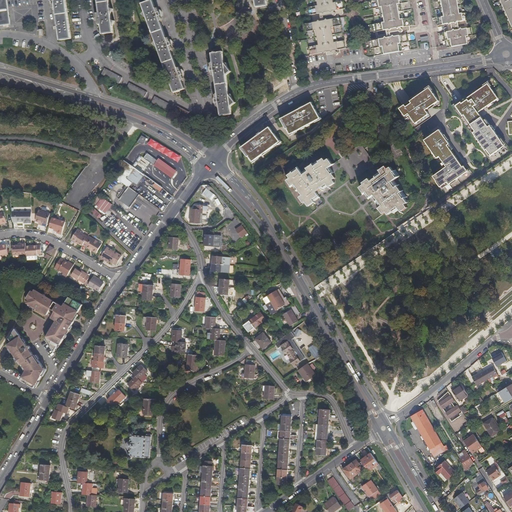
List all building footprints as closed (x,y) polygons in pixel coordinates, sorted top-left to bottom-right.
[(7,8),(6,0),(0,0),(0,25),(9,24),(7,8)] [(56,29),(58,29),(60,40),(71,38),(65,0),(51,0),(52,3),(52,8),(54,8),(54,9),(55,9),(57,26),(56,26),(56,27),(56,29)] [(108,0),(96,0),(100,18),(102,34),(113,32),(108,0)] [(182,80),(183,80),(184,79),(183,78),(184,78),(183,74),(180,66),(179,66),(178,65),(177,66),(171,51),(173,50),(172,49),(173,48),(171,44),(169,37),(168,37),(167,36),(166,36),(160,21),(161,20),(161,19),(162,19),(161,15),(158,7),(157,7),(156,6),(155,7),(152,0),(148,0),(149,0),(141,3),(144,11),(142,14),(146,17),(155,40),(152,43),(157,46),(166,70),(163,73),(168,77),(174,92),(185,88),(182,80)] [(308,0),(311,18),(313,18),(314,25),(306,27),(312,58),(333,54),(337,53),(337,55),(337,54),(338,55),(339,55),(339,56),(341,55),(340,52),(348,51),(342,20),(340,20),(332,22),(332,17),(333,14),(335,13),(336,15),(337,16),(339,16),(340,18),(343,17),(344,16),(344,15),(344,12),(347,11),(344,0),(308,0)] [(417,28),(411,0),(378,0),(379,0),(379,3),(370,5),(372,13),(375,12),(377,28),(374,28),(376,36),(387,34),(388,37),(380,39),(380,40),(380,43),(371,44),(372,52),(375,52),(377,59),(412,53),(409,37),(407,38),(399,39),(399,34),(400,31),(403,31),(403,32),(404,32),(405,34),(407,33),(407,35),(411,34),(412,33),(412,32),(411,29),(417,28)] [(447,36),(446,36),(448,52),(472,48),(471,40),(475,39),(473,32),(470,32),(469,25),(468,17),(465,17),(462,2),(465,1),(464,0),(434,0),(440,30),(453,28),(454,32),(452,33),(452,32),(451,31),(447,32),(447,33),(447,36)] [(511,0),(500,0),(511,25),(511,0)] [(340,20),(340,18),(339,16),(337,16),(336,15),(335,13),(333,14),(332,17),(332,22),(340,20)] [(399,39),(407,38),(407,35),(407,33),(405,34),(404,32),(403,32),(403,31),(400,31),(399,34),(399,39)] [(218,107),(219,107),(221,115),(232,114),(231,106),(236,102),(232,97),(232,93),(229,93),(226,75),(231,70),(228,65),(227,62),(225,62),(223,51),(215,52),(215,51),(213,51),(214,52),(211,52),(212,60),(211,60),(211,62),(210,62),(211,69),(212,75),(213,75),(213,76),(215,76),(217,92),(216,92),(216,93),(215,93),(216,101),(216,106),(218,106),(218,107)] [(102,74),(119,83),(122,77),(105,68),(103,72),(102,74)] [(127,88),(144,97),(147,91),(130,82),(127,88)] [(498,98),(487,83),(455,105),(462,115),(464,114),(475,131),(473,132),(485,150),(487,149),(491,155),(504,145),(490,125),(488,126),(478,111),(498,98)] [(403,104),(398,107),(403,115),(407,112),(414,123),(428,114),(424,109),(438,100),(429,86),(409,100),(410,102),(405,106),(403,104)] [(152,101),(170,110),(173,104),(155,95),(152,101)] [(282,120),(291,136),(322,119),(313,103),(282,120)] [(187,115),(188,113),(189,110),(185,108),(184,108),(178,105),(176,109),(187,115)] [(242,149),(253,164),(282,143),(271,128),(242,149)] [(439,128),(423,140),(432,152),(431,153),(434,158),(436,157),(436,158),(438,156),(446,167),(432,176),(436,181),(435,181),(441,189),(449,184),(450,185),(456,181),(456,179),(467,171),(464,166),(462,166),(451,151),(453,149),(447,140),(449,139),(444,133),(443,134),(439,128)] [(144,145),(148,137),(142,133),(138,142),(144,145)] [(398,148),(393,152),(397,157),(402,153),(398,148)] [(177,172),(159,158),(154,165),(172,178),(177,172)] [(318,194),(317,194),(315,191),(319,188),(321,190),(322,190),(323,190),(321,187),(327,183),(329,186),(335,182),(333,179),(336,177),(333,173),(331,174),(327,168),(330,166),(333,164),(329,158),(326,161),(324,158),(319,161),(314,165),(313,164),(308,168),(302,172),(300,169),(299,168),(293,173),(292,172),(288,175),(290,178),(287,180),(292,185),(295,184),(298,189),(303,195),(300,197),(304,202),(306,201),(309,206),(314,201),(312,198),(318,194)] [(364,184),(364,185),(367,191),(367,190),(373,197),(376,196),(379,199),(383,205),(380,207),(379,207),(383,213),(387,211),(389,214),(393,211),(398,207),(400,209),(401,211),(407,207),(405,204),(408,202),(405,198),(401,192),(402,191),(398,186),(394,180),(396,178),(397,177),(393,171),(394,171),(391,167),(388,169),(386,166),(380,170),(382,173),(377,177),(371,181),(369,178),(363,182),(364,184)] [(145,175),(135,168),(127,178),(137,186),(145,175)] [(130,207),(131,205),(134,201),(139,194),(130,188),(120,200),(130,207)] [(202,194),(211,200),(214,195),(206,189),(202,194)] [(105,214),(112,205),(103,198),(95,207),(105,214)] [(200,210),(201,210),(201,206),(193,205),(193,209),(190,209),(190,216),(189,222),(199,223),(200,210)] [(99,219),(102,215),(94,208),(91,211),(99,219)] [(36,220),(39,221),(41,222),(41,224),(47,226),(51,213),(39,209),(36,220)] [(32,222),(32,210),(12,210),(13,220),(25,220),(25,222),(32,222)] [(67,221),(52,217),(49,227),(54,228),(58,229),(57,231),(57,233),(63,234),(67,221)] [(240,238),(244,235),(239,227),(235,230),(240,238)] [(78,243),(82,245),(87,236),(80,232),(80,231),(77,229),(70,240),(74,242),(75,241),(78,243)] [(212,246),(213,239),(213,234),(204,234),(204,242),(204,245),(212,246)] [(101,244),(87,236),(82,245),(95,253),(101,244)] [(178,249),(178,241),(178,237),(169,237),(169,241),(169,248),(178,249)] [(26,246),(26,243),(22,243),(22,244),(19,244),(19,245),(13,245),(13,254),(27,254),(26,246)] [(3,255),(8,254),(7,244),(2,244),(2,245),(0,245),(0,254),(2,254),(3,255)] [(27,254),(27,256),(28,256),(35,255),(38,255),(38,254),(41,254),(41,245),(26,246),(27,254)] [(55,248),(51,245),(47,252),(51,254),(55,248)] [(102,259),(103,260),(104,259),(107,261),(112,264),(113,263),(116,266),(122,257),(107,247),(101,257),(102,259)] [(221,256),(212,255),(212,263),(221,264),(221,260),(221,256)] [(63,273),(61,277),(66,280),(74,265),(61,257),(54,269),(63,273)] [(189,275),(190,264),(190,259),(181,259),(180,274),(181,275),(189,275)] [(220,272),(221,265),(221,264),(212,263),(211,271),(220,272)] [(83,282),(87,275),(84,273),(85,272),(80,269),(79,271),(76,269),(73,267),(69,274),(83,282)] [(102,281),(97,279),(94,277),(95,276),(92,274),(86,283),(97,289),(102,281)] [(229,280),(220,279),(219,287),(229,287),(229,286),(229,280)] [(179,298),(180,288),(180,283),(171,283),(170,297),(179,298)] [(143,292),(152,292),(153,289),(153,284),(144,284),(143,292)] [(219,294),(228,295),(229,287),(219,287),(219,294)] [(54,310),(58,302),(35,289),(34,291),(32,290),(26,299),(28,301),(27,302),(52,317),(56,310),(54,310)] [(152,300),(152,296),(152,292),(143,292),(143,300),(152,300)] [(282,298),(284,298),(282,294),(272,301),(277,310),(286,304),(284,300),(282,298)] [(64,305),(58,302),(54,310),(56,310),(52,317),(56,320),(46,338),(55,351),(59,343),(61,344),(74,321),(73,321),(83,304),(69,296),(64,305)] [(203,311),(205,297),(196,297),(194,308),(194,310),(199,311),(203,311)] [(294,315),(293,315),(290,309),(283,314),(290,326),(298,321),(294,315)] [(250,332),(267,319),(262,313),(245,325),(250,332)] [(116,322),(125,323),(125,320),(125,315),(116,314),(116,322)] [(214,329),(215,317),(207,316),(206,328),(211,328),(214,329)] [(155,330),(155,321),(156,318),(146,317),(145,330),(155,330)] [(125,330),(125,327),(125,323),(116,322),(115,330),(125,330)] [(22,363),(34,355),(16,328),(10,338),(12,341),(8,344),(21,363),(22,363)] [(211,328),(210,339),(215,340),(219,340),(220,329),(214,329),(211,328)] [(180,341),(181,330),(173,329),(172,340),(176,341),(180,341)] [(271,343),(264,333),(256,339),(264,349),(265,349),(264,348),(271,343)] [(292,341),(296,338),(292,333),(276,344),(279,349),(282,347),(296,367),(299,365),(298,364),(305,359),(292,341)] [(223,355),(225,340),(219,340),(215,340),(214,355),(223,355)] [(184,353),(185,342),(180,341),(176,341),(176,352),(184,353)] [(117,358),(126,359),(127,344),(118,343),(117,358)] [(308,348),(316,360),(324,354),(316,343),(308,348)] [(95,353),(104,354),(104,352),(105,347),(96,345),(95,353)] [(103,361),(104,357),(104,354),(95,353),(94,360),(103,362),(103,361)] [(502,353),(492,358),(497,367),(507,361),(502,353)] [(35,354),(34,355),(22,363),(27,369),(21,379),(34,387),(45,369),(35,354)] [(196,370),(197,360),(198,355),(188,354),(188,357),(187,369),(196,370)] [(253,379),(254,372),(255,367),(255,365),(245,364),(245,368),(244,378),(253,379)] [(133,373),(136,376),(140,379),(144,375),(147,370),(140,365),(133,373)] [(307,382),(316,376),(308,365),(299,371),(307,382)] [(493,366),(473,378),(477,385),(488,379),(492,376),(497,374),(493,366)] [(98,384),(99,378),(99,372),(87,370),(86,375),(90,376),(89,382),(98,384)] [(140,379),(136,376),(132,380),(128,385),(135,391),(143,382),(140,379)] [(332,391),(338,387),(334,382),(329,385),(332,391)] [(458,387),(452,390),(459,400),(464,396),(465,397),(469,395),(461,383),(457,386),(458,387)] [(273,386),(265,385),(265,390),(264,399),(273,400),(274,386),(273,386)] [(511,387),(510,385),(502,389),(497,393),(501,399),(502,398),(505,403),(511,398),(511,387)] [(116,409),(126,397),(119,390),(115,395),(108,402),(116,409)] [(69,399),(77,401),(79,394),(71,391),(69,399)] [(460,413),(462,412),(460,408),(456,402),(456,401),(449,392),(437,399),(452,421),(461,415),(460,413)] [(153,409),(154,404),(154,399),(144,398),(143,414),(152,415),(152,409),(153,409)] [(67,406),(75,408),(77,401),(69,399),(67,406)] [(329,409),(320,408),(319,416),(329,417),(329,409)] [(434,456),(446,450),(423,410),(411,416),(414,421),(411,422),(415,428),(417,427),(431,450),(430,451),(432,454),(433,453),(434,456)] [(498,413),(501,424),(508,422),(505,411),(498,413)] [(282,415),(281,422),(290,423),(291,421),(291,415),(282,415)] [(319,424),(328,425),(329,417),(319,416),(319,424)] [(491,436),(500,431),(492,418),(483,423),(491,436)] [(281,430),(290,431),(290,423),(281,422),(281,430)] [(318,439),(327,440),(327,432),(318,432),(318,439)] [(150,449),(151,435),(146,434),(146,436),(134,435),(134,434),(133,433),(132,433),(131,433),(131,434),(131,435),(131,441),(129,441),(127,443),(126,447),(128,449),(130,449),(130,456),(129,457),(129,458),(130,458),(131,458),(132,457),(132,456),(149,457),(150,449)] [(464,440),(472,451),(478,447),(479,448),(483,446),(474,434),(464,440)] [(280,445),(289,446),(289,438),(280,437),(280,445)] [(317,447),(326,447),(327,440),(318,439),(317,447)] [(251,444),(243,444),(242,451),(251,452),(251,446),(251,444)] [(279,453),(288,454),(289,446),(280,445),(279,453)] [(317,455),(326,455),(326,447),(317,447),(317,455)] [(465,466),(465,467),(474,461),(466,449),(463,450),(466,455),(461,458),(463,462),(465,466)] [(242,459),(250,459),(251,452),(242,451),(242,459)] [(371,452),(361,459),(369,471),(379,464),(371,452)] [(279,461),(288,461),(288,454),(279,453),(279,461)] [(241,466),(250,467),(250,459),(242,459),(241,466)] [(356,460),(349,465),(356,474),(363,469),(358,463),(356,460)] [(435,469),(439,474),(441,472),(447,478),(455,472),(445,460),(435,469)] [(278,468),(287,469),(288,461),(279,461),(278,468)] [(41,464),(41,472),(50,473),(50,468),(51,465),(41,464)] [(203,464),(203,472),(212,473),(212,471),(213,465),(203,464)] [(344,468),(351,478),(353,476),(356,474),(349,465),(344,468)] [(487,470),(493,479),(496,477),(496,476),(501,473),(495,465),(487,470)] [(240,474),(249,475),(250,467),(241,466),(240,474)] [(79,482),(84,482),(88,482),(88,474),(89,471),(80,470),(79,482)] [(45,481),(50,481),(50,473),(41,472),(40,480),(45,481)] [(202,480),(212,480),(212,473),(203,472),(202,480)] [(445,481),(447,478),(441,472),(439,474),(445,481)] [(240,482),(249,482),(249,475),(240,474),(240,482)] [(277,484),(286,484),(287,476),(278,476),(277,484)] [(349,510),(355,507),(333,477),(328,480),(349,510)] [(505,477),(501,482),(504,485),(509,480),(505,477)] [(127,492),(128,485),(128,479),(119,478),(118,491),(127,492)] [(378,490),(371,479),(363,485),(371,495),(378,490)] [(202,487),(211,488),(212,480),(202,480),(202,487)] [(83,494),(89,494),(92,495),(93,483),(88,482),(84,482),(83,494)] [(239,490),(248,490),(249,482),(240,482),(239,490)] [(28,497),(28,489),(29,484),(20,483),(19,496),(28,497)] [(474,487),(473,487),(476,491),(477,494),(478,494),(479,495),(483,493),(482,491),(486,489),(482,483),(479,485),(478,484),(474,487)] [(201,495),(210,495),(211,488),(202,487),(201,495)] [(463,501),(470,495),(463,487),(456,494),(463,501)] [(398,489),(390,495),(394,502),(397,500),(398,502),(403,496),(398,489)] [(239,497),(248,498),(248,490),(239,490),(239,497)] [(60,503),(61,501),(61,492),(60,492),(53,491),(52,503),(60,503)] [(511,507),(511,506),(511,491),(503,497),(511,507)] [(493,504),(499,500),(493,492),(487,496),(493,504)] [(97,495),(92,495),(89,494),(88,505),(96,506),(97,495)] [(200,502),(210,503),(210,495),(201,495),(200,502)] [(239,497),(238,504),(247,505),(248,498),(239,497)] [(329,511),(332,511),(341,506),(335,497),(324,504),(329,511)] [(134,511),(135,501),(135,498),(126,498),(125,511),(134,511)] [(163,507),(172,507),(172,499),(164,499),(163,507)] [(300,511),(299,511),(304,504),(298,500),(289,511),(300,511)] [(367,510),(368,511),(375,511),(372,506),(368,501),(363,504),(367,510)] [(491,511),(494,510),(488,501),(485,503),(491,511)] [(200,510),(209,511),(210,503),(200,502),(200,510)]
